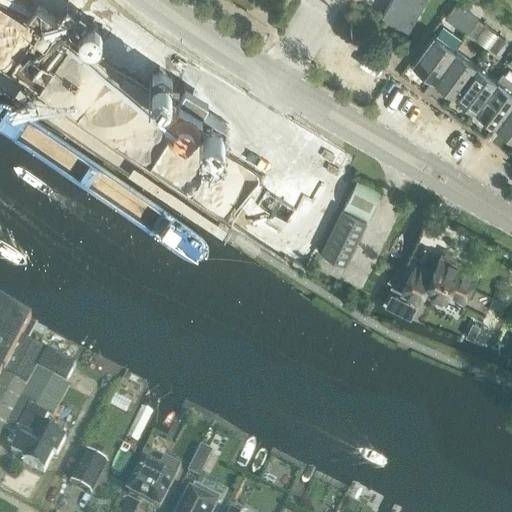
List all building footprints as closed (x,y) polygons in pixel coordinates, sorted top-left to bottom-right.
[(390,0),(381,15),(407,30),(425,0),(390,0)] [(457,2),(447,15),(454,20),(464,7),(457,2)] [(27,24),(45,35),(56,16),(39,5),(27,24)] [(478,18),(469,32),(475,36),(485,23),(478,18)] [(79,26),(78,37),(87,43),(97,39),(98,28),(89,21),(79,26)] [(434,32),(412,63),(433,78),(455,48),(434,32)] [(499,33),(489,47),(496,52),(506,39),(499,33)] [(455,48),(433,78),(454,94),(476,63),(455,48)] [(476,63),(454,94),(474,109),(497,78),(476,63)] [(150,75),(151,87),(160,93),(171,88),(171,75),(162,69),(150,75)] [(497,78),(474,109),(495,124),(511,100),(511,79),(501,72),(497,78)] [(187,131),(212,146),(226,123),(178,94),(174,101),(165,117),(188,131),(187,131)] [(511,100),(495,124),(511,136),(511,100)] [(378,190),(354,178),(341,205),(365,217),(378,190)] [(343,263),(364,218),(340,207),(319,251),(343,263)] [(402,293),(413,299),(419,285),(425,289),(445,299),(448,293),(463,300),(477,271),(442,254),(430,279),(412,271),(402,293)] [(501,287),(499,293),(501,299),(507,301),(511,298),(511,287),(507,285),(501,287)] [(391,307),(404,313),(409,303),(396,297),(391,307)] [(0,305),(0,379),(26,330),(29,324),(30,322),(29,321),(28,321),(0,305)] [(26,330),(0,379),(0,438),(4,432),(15,437),(17,433),(21,435),(19,439),(32,446),(41,429),(46,421),(50,423),(69,389),(66,387),(76,368),(27,343),(36,327),(37,326),(33,324),(31,323),(30,322),(29,324),(26,330)] [(475,322),(469,335),(475,338),(481,325),(475,322)] [(115,397),(109,407),(125,416),(131,405),(115,397)] [(19,439),(11,455),(23,462),(22,464),(43,475),(52,457),(56,459),(65,442),(41,429),(32,446),(19,439)] [(92,447),(87,457),(96,462),(102,452),(92,447)] [(199,449),(186,474),(198,480),(211,455),(199,449)] [(85,457),(69,486),(90,497),(96,487),(93,485),(103,467),(85,457)] [(144,466),(128,497),(157,511),(158,511),(181,470),(164,461),(157,473),(144,466)] [(193,487),(180,511),(214,511),(220,501),(193,487)]
